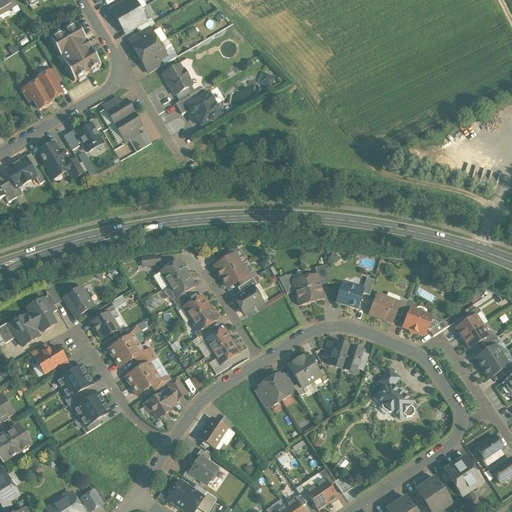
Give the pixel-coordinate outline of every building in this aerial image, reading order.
[(5,0),(0,0),(0,16),(0,17),(17,7),(16,5),(11,8),(5,0)] [(111,11),(118,23),(139,11),(132,0),(129,0),(122,5),(111,11)] [(146,22),(139,11),(118,23),(126,35),(135,29),(146,22)] [(146,22),(135,29),(139,35),(143,32),(154,25),(151,20),(146,22)] [(76,26),(50,41),(74,82),(100,67),(76,26)] [(139,35),(129,40),(132,46),(146,37),(143,32),(139,35)] [(132,46),(139,58),(159,45),(152,34),(146,37),(132,46)] [(159,45),(139,58),(145,69),(146,69),(160,61),(166,57),(159,45)] [(160,61),(146,69),(149,74),(163,66),(160,61)] [(184,71),(183,72),(179,66),(174,69),(169,68),(168,72),(163,75),(175,96),(176,96),(191,87),(187,80),(189,79),(184,71)] [(61,81),(54,70),(49,73),(56,84),(61,81)] [(49,73),(37,80),(38,82),(50,102),(50,101),(62,94),(56,84),(49,73)] [(260,84),(270,89),(275,79),(265,74),(260,84)] [(38,82),(26,89),(33,100),(39,110),(51,103),(50,101),(50,102),(38,82)] [(191,87),(176,96),(180,103),(189,97),(195,94),(191,87)] [(26,89),(21,92),(28,103),(33,100),(26,89)] [(192,102),(184,108),(187,113),(189,117),(192,116),(196,123),(198,121),(202,127),(209,123),(212,123),(216,121),(217,118),(211,108),(215,105),(208,93),(192,102)] [(189,97),(180,103),(175,105),(182,116),(187,113),(184,108),(192,102),(189,97)] [(117,99),(103,107),(107,113),(121,105),(117,99)] [(121,105),(107,113),(114,126),(133,115),(126,102),(121,105)] [(133,115),(114,126),(122,138),(136,130),(136,131),(141,127),(133,115)] [(100,129),(94,119),(89,122),(91,126),(91,125),(95,132),(100,129)] [(91,126),(77,134),(83,145),(82,148),(85,152),(89,153),(92,151),(93,148),(102,143),(95,132),(91,125),(91,126)] [(136,130),(122,138),(126,145),(129,142),(139,136),(136,131),(136,130)] [(139,136),(129,142),(136,154),(152,145),(145,133),(139,136)] [(61,153),(59,154),(53,144),(50,146),(48,145),(46,146),(46,149),(44,150),(42,149),(41,150),(41,152),(37,154),(51,177),(59,172),(60,174),(62,175),(67,172),(69,171),(65,165),(62,159),(64,158),(61,153)] [(76,159),(65,165),(69,171),(67,172),(72,182),(85,174),(76,159)] [(31,170),(25,160),(6,171),(12,181),(16,188),(17,188),(22,185),(23,186),(31,182),(30,180),(34,178),(35,177),(31,170)] [(46,182),(37,166),(31,170),(35,177),(34,178),(39,186),(46,182)] [(16,188),(12,181),(7,184),(16,200),(22,196),(17,188),(16,188)] [(7,185),(0,188),(0,189),(5,197),(4,197),(8,204),(16,200),(7,185)] [(232,250),(222,256),(225,262),(234,256),(237,255),(234,250),(232,250)] [(225,262),(215,268),(221,278),(240,266),(234,256),(225,262)] [(158,257),(142,260),(142,267),(159,264),(158,257)] [(179,262),(160,273),(169,287),(187,275),(179,262)] [(240,266),(221,278),(228,288),(238,282),(247,276),(246,276),(240,266)] [(327,266),(314,269),(317,277),(317,276),(320,286),(328,284),(327,266)] [(253,272),(246,276),(247,276),(238,282),(241,287),(253,280),(256,277),(253,272)] [(160,273),(153,278),(162,291),(169,287),(160,273)] [(187,275),(169,287),(176,298),(176,299),(184,294),(195,287),(187,275)] [(291,276),(278,279),(286,295),(295,293),(292,283),(293,283),(291,276)] [(317,277),(305,280),(311,303),(324,300),(320,286),(317,276),(317,277)] [(366,279),(363,289),(364,290),(362,294),(369,297),(374,281),(366,279)] [(241,287),(238,289),(241,295),(252,288),(253,289),(257,286),(253,280),(241,287)] [(293,283),(292,283),(295,293),(299,307),(311,303),(305,280),(293,283)] [(349,287),(342,285),(336,303),(349,307),(350,306),(358,308),(362,294),(364,290),(363,289),(356,287),(353,290),(349,289),(349,287)] [(241,295),(234,299),(244,314),(262,303),(253,289),(252,288),(241,295)] [(61,302),(53,289),(46,293),(54,306),(61,302)] [(81,289),(64,300),(76,318),(93,308),(81,289)] [(184,294),(176,299),(176,298),(172,301),(176,306),(187,299),(184,294)] [(398,304),(377,296),(369,315),(391,324),(394,316),(399,304),(398,304)] [(54,306),(48,297),(43,300),(52,314),(57,311),(54,306)] [(191,304),(183,309),(190,320),(209,309),(202,297),(191,304)] [(187,299),(176,306),(179,311),(183,309),(191,304),(187,299)] [(407,302),(400,299),(398,304),(399,304),(394,316),(400,318),(407,302)] [(36,308),(29,312),(28,309),(27,310),(30,315),(25,318),(26,319),(19,324),(17,322),(9,327),(8,327),(15,339),(18,339),(23,347),(39,338),(34,330),(33,330),(34,326),(38,324),(43,333),(55,325),(50,315),(52,314),(43,300),(34,305),(36,308)] [(110,304),(96,313),(100,319),(108,314),(114,311),(110,304)] [(209,309),(190,320),(198,332),(206,327),(217,321),(209,309)] [(476,309),(464,317),(467,322),(475,316),(476,317),(480,314),(476,309)] [(431,318),(410,310),(403,328),(424,336),(431,318)] [(108,314),(100,319),(92,324),(102,340),(118,330),(108,314)] [(467,322),(455,330),(462,340),(482,326),(476,317),(475,316),(467,322)] [(444,321),(429,331),(433,338),(448,328),(444,321)] [(7,324),(0,327),(0,337),(5,345),(15,338),(15,339),(8,327),(9,327),(7,324)] [(482,326),(462,340),(469,350),(480,342),(489,336),(488,336),(482,326)] [(136,327),(121,336),(124,341),(132,336),(133,336),(139,332),(136,327)] [(206,327),(198,332),(194,334),(198,339),(210,332),(206,327)] [(213,337),(205,342),(212,354),(231,342),(224,330),(213,337)] [(198,339),(196,340),(199,346),(205,342),(213,337),(210,332),(198,339)] [(489,336),(480,342),(484,347),(496,339),(493,333),(488,336),(489,336)] [(124,341),(108,351),(114,359),(138,345),(133,336),(132,336),(124,341)] [(496,339),(484,347),(487,352),(495,346),(496,347),(500,344),(496,339)] [(231,342),(212,354),(220,366),(228,361),(238,354),(231,342)] [(330,360),(328,366),(356,375),(358,370),(362,355),(363,353),(335,343),(334,346),(330,360)] [(45,344),(30,354),(35,361),(36,361),(35,360),(44,355),(42,353),(48,350),(49,350),(45,344)] [(328,344),(323,358),(330,360),(334,346),(328,344)] [(138,345),(114,359),(119,368),(135,359),(143,353),(138,345)] [(487,352),(475,360),(482,370),(502,356),(496,347),(495,346),(487,352)] [(57,347),(49,352),(48,350),(42,353),(44,355),(35,360),(36,361),(44,375),(57,367),(66,362),(66,361),(57,347)] [(150,349),(143,353),(135,359),(138,364),(153,354),(150,349)] [(153,354),(138,364),(141,369),(150,364),(156,360),(153,354)] [(307,355),(297,361),(311,384),(321,378),(307,355)] [(369,358),(362,355),(358,370),(364,372),(369,358)] [(502,356),(482,370),(489,380),(500,372),(509,366),(502,356)] [(66,362),(57,367),(61,372),(70,366),(66,361),(66,362)] [(228,361),(220,366),(212,370),(216,376),(231,366),(228,361)] [(311,384),(297,361),(288,367),(298,384),(302,390),(311,384)] [(511,363),(509,366),(500,372),(504,377),(511,371),(511,363)] [(141,369),(125,378),(131,387),(155,372),(150,364),(141,369)] [(81,392),(92,385),(81,367),(69,375),(57,382),(68,400),(81,392)] [(57,382),(69,375),(66,370),(51,379),(54,384),(57,382)] [(323,370),(318,373),(321,378),(323,383),(328,380),(323,370)] [(155,372),(131,387),(136,396),(152,386),(160,381),(155,372)] [(193,378),(197,389),(207,385),(202,374),(193,378)] [(397,381),(387,374),(379,383),(384,387),(389,391),(393,386),(397,381)] [(279,375),(268,381),(281,402),(291,395),(290,393),(289,393),(280,378),(279,375)] [(295,390),(285,375),(280,378),(289,393),(290,393),(295,390)] [(167,377),(160,381),(152,386),(155,392),(167,384),(170,382),(167,377)] [(511,378),(502,385),(511,399),(511,378)] [(185,395),(176,379),(170,382),(167,384),(171,390),(177,399),(177,400),(185,395)] [(281,402),(268,381),(258,388),(260,390),(269,405),(271,408),(281,402)] [(298,384),(293,387),(300,398),(305,394),(302,390),(298,384)] [(393,386),(389,391),(384,387),(374,400),(382,406),(385,405),(391,410),(392,414),(399,420),(403,415),(406,418),(411,418),(414,414),(413,410),(409,407),(413,403),(393,386)] [(171,390),(161,396),(160,395),(148,403),(153,412),(157,419),(170,411),(169,409),(175,405),(173,401),(177,399),(171,390)] [(269,405),(260,390),(255,393),(264,409),(269,405)] [(69,407),(84,398),(81,392),(68,400),(65,402),(68,407),(69,407)] [(98,421),(110,413),(99,395),(87,403),(74,410),(85,428),(98,421)] [(1,397),(0,397),(0,423),(13,415),(1,397)] [(74,410),(87,403),(84,398),(69,407),(72,412),(74,410)] [(153,412),(148,403),(143,406),(148,414),(153,412)] [(221,425),(212,419),(198,439),(214,450),(218,452),(222,445),(219,442),(227,430),(221,425)] [(236,431),(225,419),(221,425),(227,430),(234,434),(236,431)] [(100,425),(98,421),(85,428),(82,430),(85,434),(100,425)] [(17,427),(0,437),(0,457),(4,464),(22,452),(21,451),(26,448),(27,449),(31,447),(25,438),(26,434),(21,433),(17,427)] [(495,437),(487,442),(485,442),(482,443),(481,446),(476,450),(484,461),(499,451),(499,452),(503,449),(495,437)] [(200,459),(207,464),(212,456),(202,449),(197,457),(200,459)] [(499,451),(484,461),(482,462),(486,468),(503,457),(499,452),(499,451)] [(503,457),(486,468),(490,474),(492,473),(507,463),(507,462),(503,457)] [(465,458),(444,471),(462,498),(472,491),(482,484),(465,458)] [(208,487),(218,472),(207,464),(200,459),(190,474),(196,478),(208,487)] [(507,463),(492,473),(500,484),(505,481),(507,482),(510,480),(511,477),(511,476),(511,463),(510,460),(507,462),(507,463)] [(335,484),(325,470),(319,475),(323,481),(325,480),(330,487),(335,484)] [(192,484),(196,478),(190,474),(186,472),(182,477),(192,484)] [(0,480),(0,500),(3,505),(4,506),(9,503),(18,497),(6,477),(0,480)] [(452,505),(434,478),(415,491),(429,511),(441,511),(443,511),(452,505)] [(330,487),(325,480),(323,481),(315,487),(327,505),(337,499),(330,487)] [(194,492),(179,482),(173,491),(173,490),(172,491),(173,491),(167,500),(184,511),(193,511),(197,508),(203,498),(194,492),(195,492),(194,491),(194,492)] [(305,493),(301,486),(295,490),(299,495),(305,505),(310,501),(305,493)] [(305,493),(310,501),(317,511),(327,505),(315,487),(305,493)] [(472,491),(462,498),(468,506),(478,499),(472,491)] [(94,492),(81,499),(89,511),(91,511),(102,505),(94,492)] [(208,511),(217,500),(206,493),(203,498),(197,508),(202,511),(208,511)] [(65,496),(62,498),(60,500),(59,502),(58,503),(60,507),(53,511),(82,511),(71,495),(70,495),(67,495),(65,496)] [(305,505),(299,495),(294,499),(295,500),(300,508),(305,505)] [(414,511),(405,498),(386,510),(387,511),(414,511)] [(295,500),(285,507),(288,511),(302,511),(300,508),(295,500)] [(3,505),(0,506),(0,509),(1,511),(5,511),(12,508),(9,503),(4,506),(3,505)]
